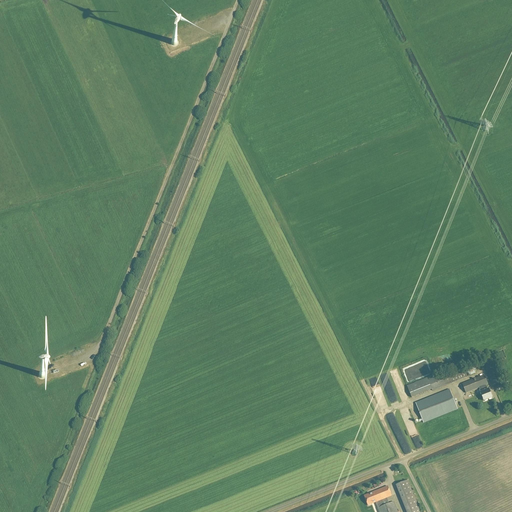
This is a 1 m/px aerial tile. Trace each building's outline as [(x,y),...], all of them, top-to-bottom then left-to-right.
[(495,363),(493,364),(490,356),(483,359),(485,367),(492,385),(502,381),(495,363)] [(427,378),(407,386),(412,398),(431,390),(432,391),(467,377),(463,367),(447,374),(447,373),(428,380),(427,378)] [(396,370),(389,372),(399,400),(406,397),(396,370)] [(378,376),(381,383),(388,380),(385,373),(378,376)] [(484,376),(462,384),(466,393),(479,388),(481,392),(480,393),(484,402),(492,398),(489,389),(488,390),(486,386),(488,385),(484,376)] [(367,380),(370,386),(377,382),(375,377),(367,380)] [(495,390),(507,385),(506,381),(494,386),(495,390)] [(449,390),(416,403),(424,423),(457,410),(449,390)] [(419,511),(407,481),(396,485),(406,511),(419,511)] [(388,487),(364,496),(368,506),(376,503),(378,508),(379,511),(397,511),(393,502),(389,503),(387,498),(391,496),(388,487)]
